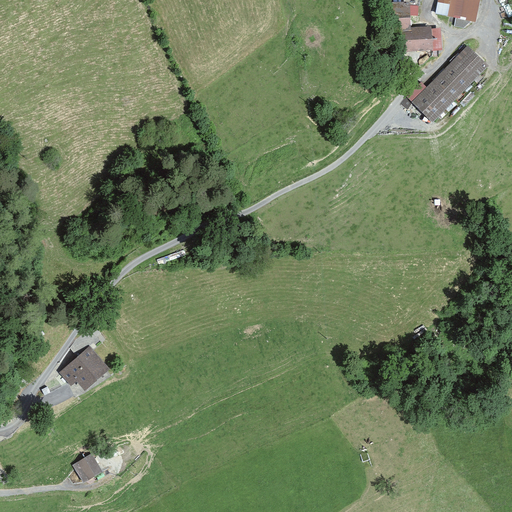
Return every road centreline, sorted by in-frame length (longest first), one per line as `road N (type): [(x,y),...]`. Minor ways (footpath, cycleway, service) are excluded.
road 1 (track): [(0,428),(20,419),(109,286),(145,256),(252,209),(352,151),(479,28),(491,0)]
road 2 (track): [(133,452),(96,486),(0,491)]
